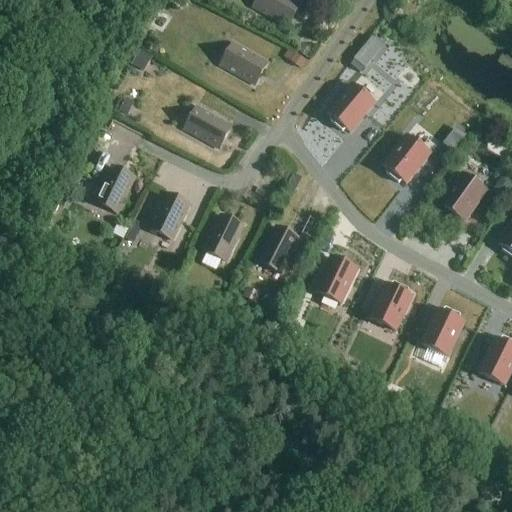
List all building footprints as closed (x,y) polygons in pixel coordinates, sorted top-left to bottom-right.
[(287,29),(299,6),(287,0),(257,0),(252,9),(287,29)] [(254,87),(266,65),(232,45),(219,67),(254,87)] [(308,61),(313,53),(301,46),(296,53),(308,61)] [(301,72),(306,64),(287,52),(282,60),(301,72)] [(362,52),(354,61),(363,69),(371,60),(362,52)] [(349,135),(374,106),(351,86),(326,115),(330,119),(329,123),(341,133),(345,131),(349,135)] [(120,99),(114,110),(126,116),(132,105),(124,100),(124,101),(120,99)] [(218,151),(230,128),(196,109),(183,131),(218,151)] [(455,130),(443,146),(452,153),(464,138),(455,130)] [(402,183),(406,186),(429,156),(405,138),(382,168),(386,171),(385,175),(397,185),(402,183)] [(116,215),(134,179),(111,168),(93,204),(116,215)] [(295,193),(301,181),(293,176),(286,188),(295,193)] [(465,179),(461,176),(439,207),(463,224),(485,193),(482,190),(482,186),(469,177),(465,179)] [(171,242),(188,206),(166,195),(148,231),(171,242)] [(489,220),(495,213),(484,205),(478,213),(489,220)] [(225,264),(242,228),(219,217),(202,252),(225,264)] [(511,223),(497,245),(501,248),(501,253),(511,260),(511,223)] [(135,245),(141,231),(133,227),(126,240),(135,245)] [(280,275),(298,240),(275,228),(257,264),(280,275)] [(357,272),(329,259),(313,293),(340,306),(357,272)] [(368,320),(395,333),(411,299),(407,297),(406,292),(393,286),(389,288),(384,286),(368,320)] [(184,307),(191,295),(179,288),(171,301),(184,307)] [(420,346),(447,359),(463,325),(459,323),(458,318),(445,312),(441,314),(436,312),(420,346)] [(477,374),(504,388),(511,371),(511,345),(502,340),(498,343),(494,340),(477,374)] [(386,396),(382,405),(393,410),(398,401),(386,396)] [(438,419),(433,429),(442,435),(448,425),(438,419)]
